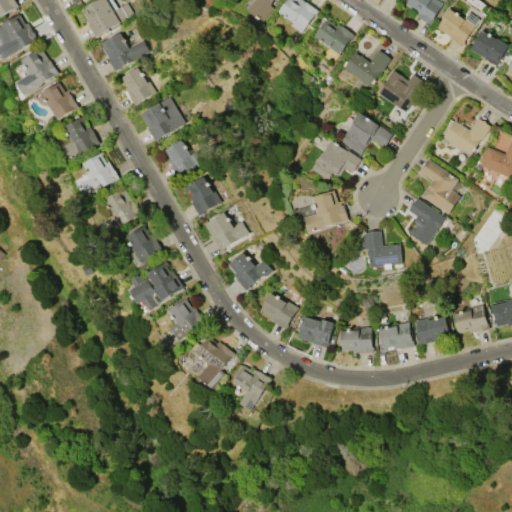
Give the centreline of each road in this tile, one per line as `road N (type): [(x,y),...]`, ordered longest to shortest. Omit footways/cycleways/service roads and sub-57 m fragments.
road 1 (residential): [(53,0),(213,302),(321,372),(365,382),(511,351)]
road 2 (residential): [(349,0),(511,110)]
road 3 (residential): [(462,78),(378,195)]
